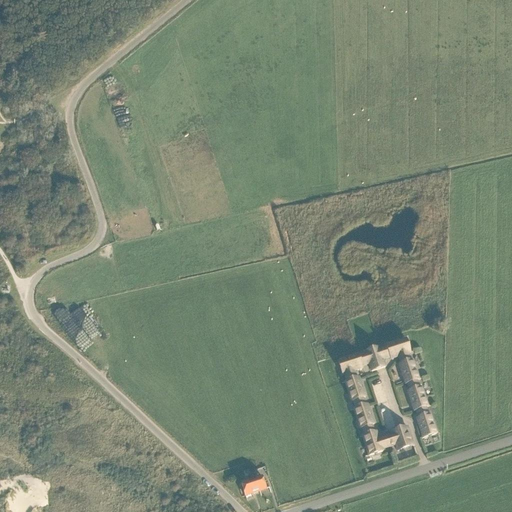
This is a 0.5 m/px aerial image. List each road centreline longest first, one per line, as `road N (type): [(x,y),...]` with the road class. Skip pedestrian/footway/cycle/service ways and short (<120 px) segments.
road 1 (unclassified): [(239,511),(40,320),(28,296),(38,272),(93,240),(99,226),(67,125),(69,99),(180,0)]
road 2 (unclassified): [(298,511),(511,442)]
